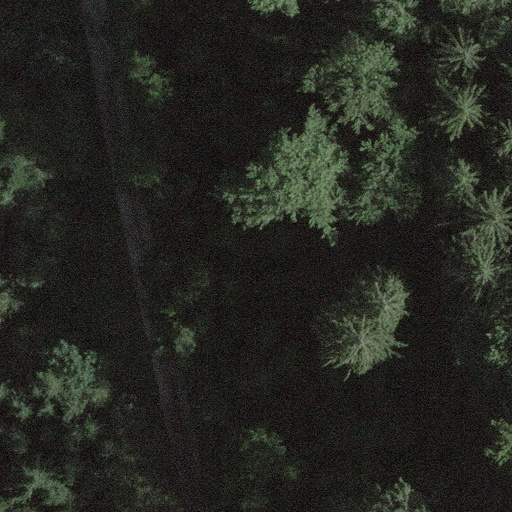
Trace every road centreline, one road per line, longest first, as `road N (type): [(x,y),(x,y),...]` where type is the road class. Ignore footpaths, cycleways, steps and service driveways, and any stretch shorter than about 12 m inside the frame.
road 1 (track): [(206,511),(100,0)]
road 2 (track): [(383,0),(448,12),(511,11)]
